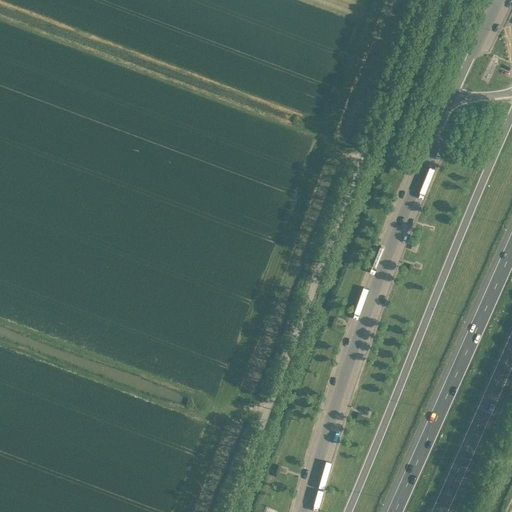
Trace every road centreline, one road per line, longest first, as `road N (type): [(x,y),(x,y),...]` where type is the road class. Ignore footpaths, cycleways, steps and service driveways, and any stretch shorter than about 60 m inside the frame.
road 1 (unclassified): [(228,511),(421,0)]
road 2 (motorway): [(511,249),(395,511)]
road 3 (motorway): [(437,511),(511,344)]
